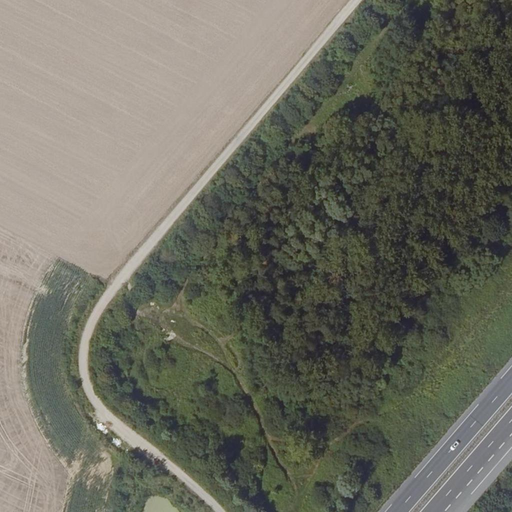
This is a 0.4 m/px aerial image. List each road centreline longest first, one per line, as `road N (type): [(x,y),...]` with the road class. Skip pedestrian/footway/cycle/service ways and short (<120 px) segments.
road 1 (track): [(221,511),(131,432),(95,382),(92,337),(138,261),(357,0)]
road 2 (trunk): [(511,381),(399,511)]
